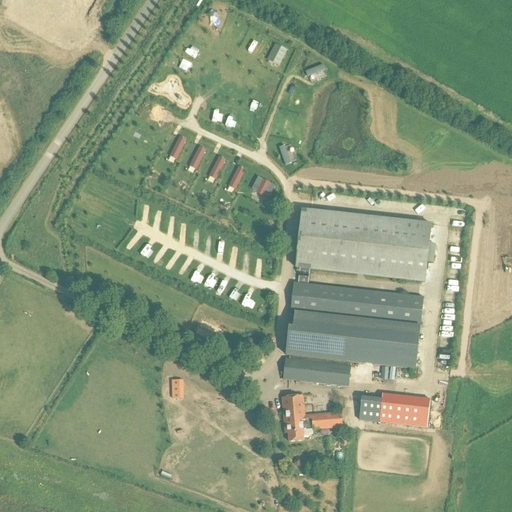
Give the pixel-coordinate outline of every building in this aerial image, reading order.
[(45,0),(37,12),(87,46),(117,0),(45,0)] [(9,53),(59,87),(87,46),(37,12),(9,53)] [(323,65),(305,72),(308,78),(325,71),(323,65)] [(180,137),(169,157),(176,161),(187,140),(186,140),(180,137)] [(279,148),(285,166),(291,164),(285,146),(279,148)] [(189,167),(196,171),(206,151),(199,147),(189,167)] [(219,157),(208,178),(215,181),(226,161),(219,157)] [(228,188),(235,191),(245,171),(238,167),(228,188)] [(269,199),(276,187),(258,177),(251,190),(269,199)] [(302,210),(296,267),(300,268),(298,284),(308,285),(310,269),(425,282),(432,225),(302,210)] [(294,283),(290,312),(295,313),(420,327),(424,297),(308,285),(298,284),(294,283)] [(286,360),(284,380),(348,387),(351,363),(415,370),(420,327),(295,313),(293,328),(289,328),(286,356),(289,356),(289,360),(286,360)] [(248,351),(252,351),(254,348),(255,345),(254,341),(251,339),(247,340),(244,342),(243,346),(245,349),(248,351)] [(362,398),(359,421),(380,424),(391,425),(427,429),(431,400),(395,395),(383,394),(382,401),(362,398)] [(304,441),(303,431),(313,430),(343,428),(342,413),(305,416),(303,396),(282,398),(285,434),(288,434),(289,443),(304,441)] [(294,464),(297,466),(301,465),(303,463),(305,463),(305,459),(302,459),(300,457),(296,457),(293,460),(294,464)]
